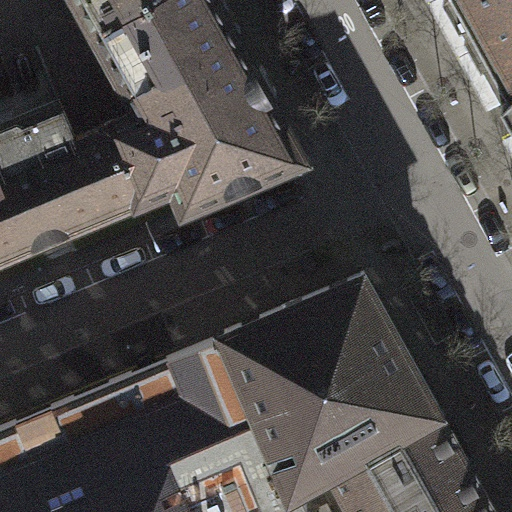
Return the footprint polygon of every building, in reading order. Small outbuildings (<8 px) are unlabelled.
[(77,0),(92,27),(140,0),(77,0)] [(214,0),(140,0),(92,27),(137,106),(106,120),(135,197),(173,181),(182,205),(304,155),(214,0)] [(511,0),(448,0),(511,114),(511,0)] [(0,252),(135,197),(106,120),(76,133),(61,97),(0,122),(0,252)] [(269,511),(304,497),(297,481),(331,462),(436,405),(365,269),(0,418),(0,511),(269,511)] [(498,511),(436,405),(331,462),(356,511),(498,511)]
